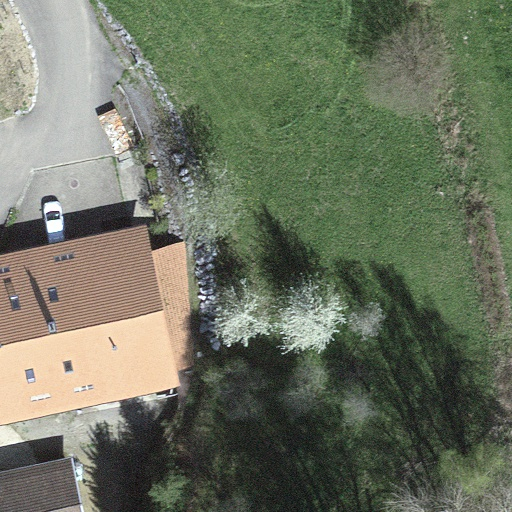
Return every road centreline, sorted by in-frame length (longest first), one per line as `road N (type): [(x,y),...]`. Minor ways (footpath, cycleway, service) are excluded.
road 1 (track): [(202,511),(206,338),(195,237),(171,133)]
road 2 (unclassified): [(171,133),(93,0)]
